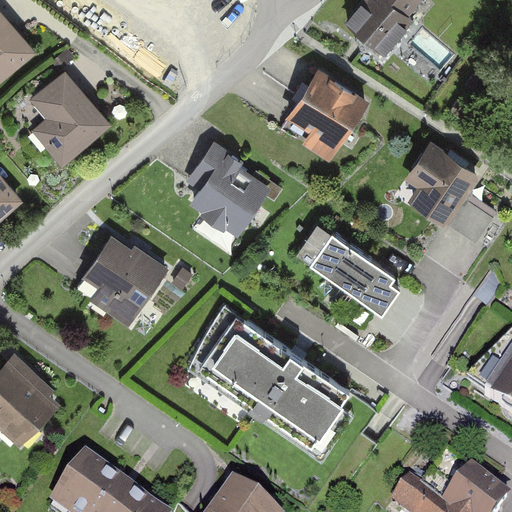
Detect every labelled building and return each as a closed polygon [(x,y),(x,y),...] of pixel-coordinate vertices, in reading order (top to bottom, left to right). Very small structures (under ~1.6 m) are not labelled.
[(0,0),(0,90),(45,51),(0,0)] [(434,0),(366,0),(350,20),(390,53),(434,0)] [(377,105),(326,68),(283,126),(335,163),(377,105)] [(117,125),(71,70),(36,99),(54,120),(39,131),(68,165),(117,125)] [(489,173),(439,139),(411,178),(424,187),(415,199),(452,225),(489,173)] [(280,184),(221,140),(183,190),(242,234),(280,184)] [(0,222),(28,199),(0,167),(0,222)] [(173,268),(119,229),(79,284),(133,323),(173,268)] [(415,282),(339,230),(316,263),(392,315),(415,282)] [(368,397),(230,301),(188,362),(326,457),(368,397)] [(69,401),(21,351),(0,370),(0,426),(20,448),(69,401)] [(511,357),(502,372),(506,374),(492,395),(490,394),(490,395),(487,394),(486,395),(511,412),(511,357)] [(165,511),(92,459),(56,507),(62,511),(165,511)] [(511,511),(511,490),(480,466),(450,504),(460,511),(511,511)] [(460,511),(450,504),(448,507),(414,480),(397,501),(411,511),(460,511)] [(277,511),(239,484),(219,511),(277,511)]
